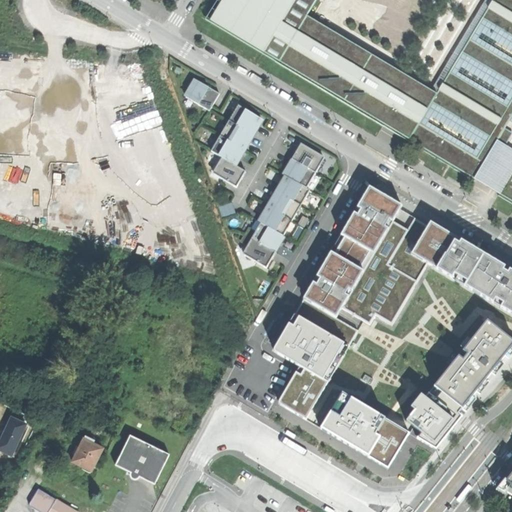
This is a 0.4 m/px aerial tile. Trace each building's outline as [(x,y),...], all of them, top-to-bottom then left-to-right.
[(222,0),(210,21),(279,62),(298,31),(307,16),(316,0),(222,0)] [(298,31),(279,62),(384,125),(475,179),(496,143),(504,148),(506,145),(511,135),(511,132),(505,128),(510,121),(511,122),(511,1),(509,0),(492,0),(435,94),(427,109),(348,61),(353,53),(313,28),(308,37),(298,31)] [(435,94),(307,16),(298,31),(308,37),(313,28),(353,53),(348,61),(427,109),(435,94)] [(219,95),(194,80),(189,88),(191,89),(185,98),(209,112),(212,107),(214,104),(219,95)] [(261,120),(238,106),(233,114),(235,115),(230,122),(253,136),(257,128),(256,128),(258,126),(261,120)] [(250,140),(253,136),(230,122),(229,121),(224,129),(226,130),(222,137),(244,151),(248,143),(250,140)] [(240,156),(244,151),(222,137),(217,145),(215,144),(211,150),(211,151),(221,158),(235,166),(239,159),(239,158),(240,156)] [(486,186),(498,194),(511,171),(511,149),(506,145),(504,148),(496,143),(475,179),(486,186)] [(323,157),(300,144),(297,150),(296,152),(295,152),(291,159),(315,174),(319,166),(318,165),(323,157)] [(245,173),(235,166),(221,158),(217,165),(219,166),(214,174),(236,188),(242,180),(241,179),(242,178),(245,173)] [(311,181),(315,174),(291,159),(286,166),(287,166),(286,169),(282,175),(286,177),(305,188),(309,180),(311,181)] [(511,171),(498,194),(511,202),(511,171)] [(309,191),(305,188),(286,177),(282,182),(281,185),(280,184),(276,192),(299,205),(303,198),(305,199),(309,191)] [(308,291),(304,300),(336,318),(342,309),(370,325),(376,315),(392,325),(428,265),(452,279),(454,275),(459,278),(456,282),(511,315),(511,271),(509,270),(507,273),(504,271),(506,267),(460,240),(458,244),(455,242),(457,239),(430,222),(428,226),(415,218),(407,230),(400,226),(393,222),(402,207),(369,187),(357,208),(360,210),(357,215),(354,213),(316,277),(320,279),(316,284),(313,282),(308,291)] [(295,213),(299,205),(276,192),(272,199),(273,199),(272,201),(268,207),(290,221),(292,221),(296,214),(295,213)] [(286,228),(290,221),(268,207),(265,213),(263,215),(262,215),(258,222),(262,224),(283,237),(287,229),(286,228)] [(284,237),(283,237),(262,224),(257,232),(255,232),(251,239),(276,253),(278,249),(280,246),(279,246),(284,237)] [(272,260),(276,253),(251,239),(247,246),(249,247),(244,255),(266,268),(269,262),(271,260),(272,260)] [(304,300),(295,314),(349,346),(358,331),(336,318),(304,300)] [(278,403),(304,419),(349,346),(295,314),(273,351),(299,367),(293,377),(278,403)] [(509,359),(511,354),(511,340),(487,320),(434,387),(437,389),(431,396),(429,393),(406,422),(421,433),(417,438),(436,450),(462,417),(459,414),(462,409),(466,412),(476,400),(473,397),(477,392),(480,395),(490,383),(486,380),(492,373),(495,376),(504,364),(501,362),(505,356),(509,359)] [(330,413),(321,429),(388,469),(409,434),(373,412),(342,393),(330,413)] [(8,416),(0,439),(0,451),(15,457),(26,422),(8,416)] [(136,479),(140,477),(147,461),(163,469),(170,454),(130,435),(116,465),(125,470),(132,473),(132,477),(136,479)] [(86,436),(74,461),(83,466),(82,468),(92,473),(104,448),(94,444),(96,441),(86,436)] [(140,477),(156,485),(163,469),(147,461),(140,477)] [(511,511),(511,474),(501,488),(511,494),(511,511)] [(472,483),(471,481),(457,499),(460,501),(472,486),(474,484),(472,483)] [(39,489),(34,498),(51,509),(57,499),(39,489)] [(31,507),(40,511),(49,511),(51,509),(34,498),(31,503),(31,507)] [(51,509),(49,511),(77,511),(57,499),(51,509)]
